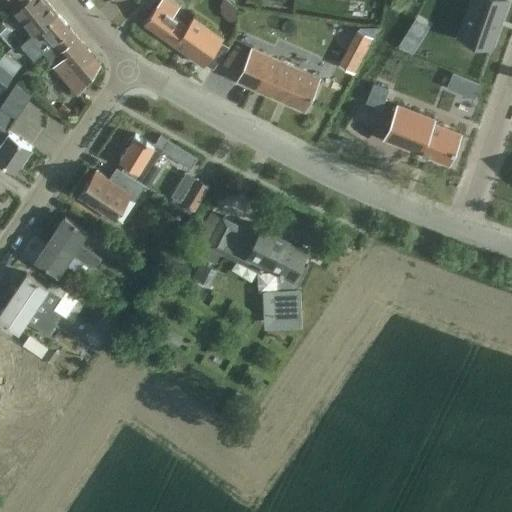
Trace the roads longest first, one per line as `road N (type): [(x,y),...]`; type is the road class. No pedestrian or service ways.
road 1 (tertiary): [(455,229),(312,168),(134,68)]
road 2 (residential): [(0,259),(134,68)]
road 3 (residential): [(511,70),(455,229)]
